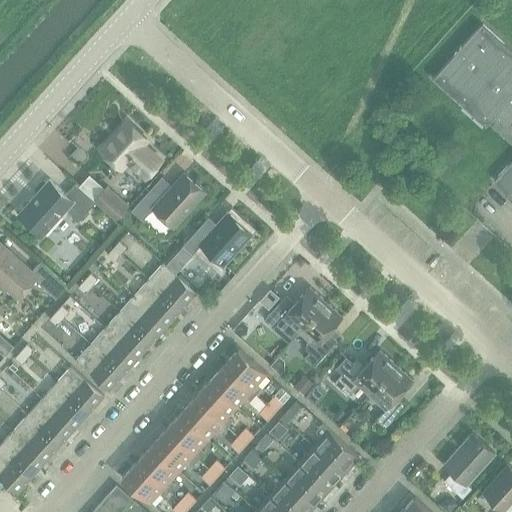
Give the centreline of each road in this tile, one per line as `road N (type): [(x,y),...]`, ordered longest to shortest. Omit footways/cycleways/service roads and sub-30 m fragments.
road 1 (residential): [(45,511),(326,193)]
road 2 (residential): [(326,193),(131,12)]
road 3 (residential): [(492,348),(326,193)]
road 4 (residential): [(351,511),(492,348)]
road 5 (tertiary): [(0,158),(131,12)]
